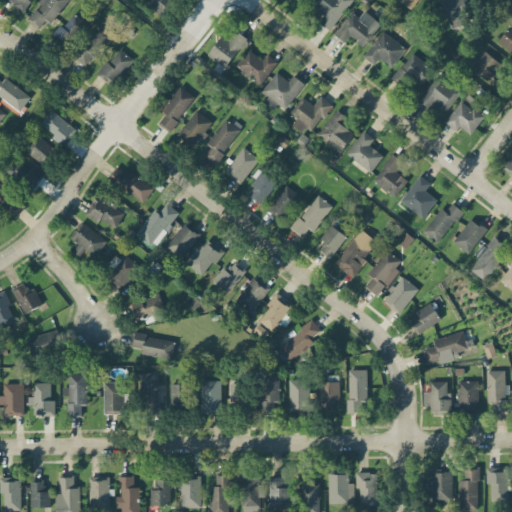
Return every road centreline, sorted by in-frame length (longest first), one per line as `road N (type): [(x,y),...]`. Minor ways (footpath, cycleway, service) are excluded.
road 1 (residential): [(411,440),(405,367),(376,326),(0,34)]
road 2 (residential): [(511,436),(0,444)]
road 3 (residential): [(0,260),(57,210),(215,0)]
road 4 (residential): [(511,209),(254,0)]
